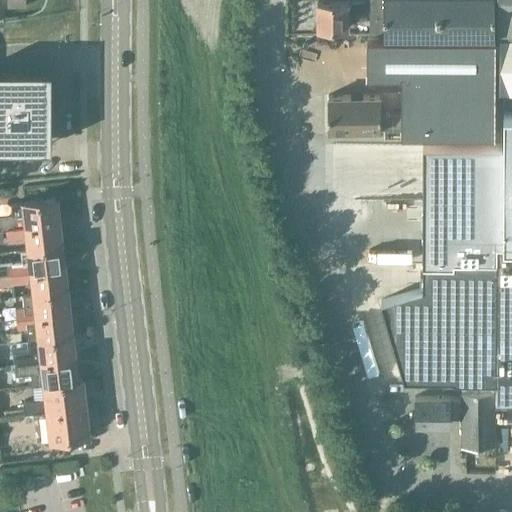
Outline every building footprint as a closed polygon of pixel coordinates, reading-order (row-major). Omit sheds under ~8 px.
[(364,11),(364,0),(317,1),(317,27),(348,27),(348,11),(364,11)] [(368,0),(368,16),(383,16),(382,0),(368,0)] [(382,0),(383,16),(383,33),(438,33),(494,33),(494,0),(382,0)] [(511,0),(497,0),(497,31),(511,31),(511,36),(499,36),(499,92),(511,92),(511,0)] [(401,73),(401,111),(401,128),(401,132),(494,133),(494,38),(366,37),(366,73),(401,73)] [(0,66),(0,144),(19,145),(49,145),(49,101),(49,67),(0,66)] [(380,128),(401,128),(401,111),(380,111),(380,94),(328,94),(328,128),(380,128)] [(511,108),(503,109),(503,143),(422,143),(421,287),(380,299),(403,378),(451,378),(452,379),(460,379),(495,380),(495,389),(495,397),(511,397),(511,108)] [(317,165),(320,181),(353,174),(349,158),(317,165)] [(6,226),(57,220),(55,198),(24,202),(11,204),(12,215),(0,216),(0,228),(7,228),(6,226)] [(60,243),(57,220),(6,226),(7,228),(8,238),(22,236),(21,231),(27,230),(29,246),(60,243)] [(12,259),(0,260),(0,272),(3,273),(63,265),(60,243),(29,246),(20,247),(22,259),(12,260),(12,259)] [(65,288),(63,265),(3,273),(0,273),(0,283),(8,283),(8,282),(27,280),(26,274),(32,273),(34,291),(65,288)] [(65,288),(34,291),(22,293),(24,305),(16,306),(17,316),(68,310),(65,288)] [(17,316),(15,317),(17,328),(27,327),(28,337),(40,336),(70,333),(68,310),(17,316)] [(40,336),(28,337),(27,337),(28,349),(12,350),(14,362),(73,355),(70,333),(40,336)] [(73,355),(14,362),(15,373),(30,372),(32,384),(45,383),(76,379),(76,378),(73,355)] [(33,399),(23,401),(24,411),(48,409),(84,404),(81,378),(76,379),(45,383),(47,398),(33,399)] [(414,395),(413,421),(448,422),(448,417),(460,417),(460,443),(492,443),(492,403),(492,389),(495,389),(495,380),(460,379),(460,389),(460,395),(414,395)] [(87,433),(84,404),(48,409),(48,410),(51,437),(87,433)]
